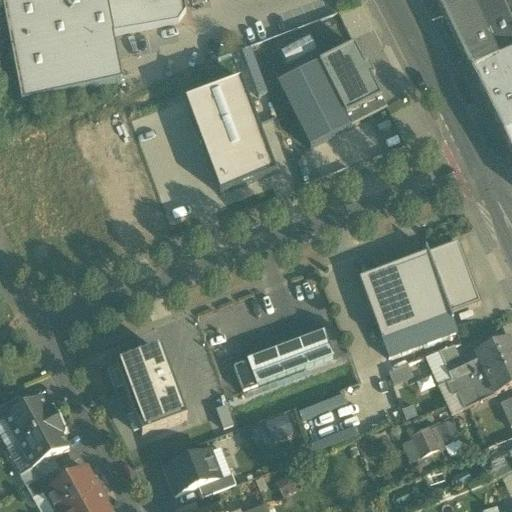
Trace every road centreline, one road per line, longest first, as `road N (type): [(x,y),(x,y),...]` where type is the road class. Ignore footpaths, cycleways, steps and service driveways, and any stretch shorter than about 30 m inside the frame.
road 1 (unclassified): [(480,169),(40,334)]
road 2 (residential): [(40,334),(139,511)]
road 3 (secondary): [(392,0),(480,169)]
